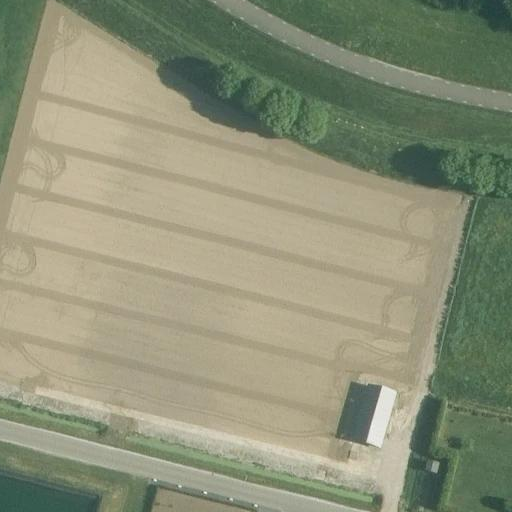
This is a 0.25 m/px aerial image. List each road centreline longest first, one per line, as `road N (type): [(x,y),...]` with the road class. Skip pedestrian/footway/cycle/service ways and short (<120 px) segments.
road 1 (track): [(388,511),(433,337),(0,225)]
road 2 (unclassified): [(314,511),(0,431)]
road 3 (tertiary): [(511,103),(368,70),(227,0)]
